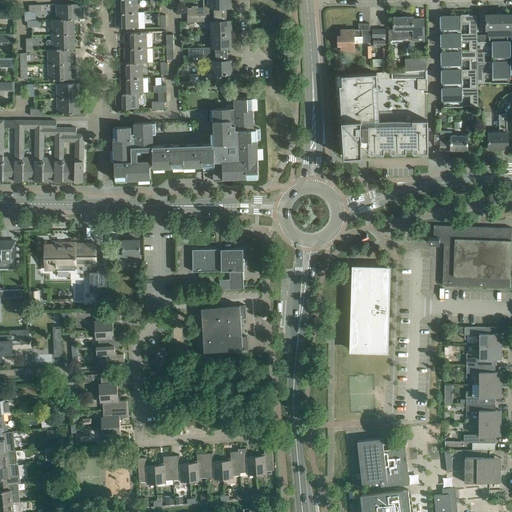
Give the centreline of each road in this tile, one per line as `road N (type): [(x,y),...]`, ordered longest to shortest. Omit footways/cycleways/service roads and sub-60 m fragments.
road 1 (residential): [(267,434),(142,443),(135,348),(160,307),(158,205)]
road 2 (tertiary): [(303,511),(295,388),(304,286)]
